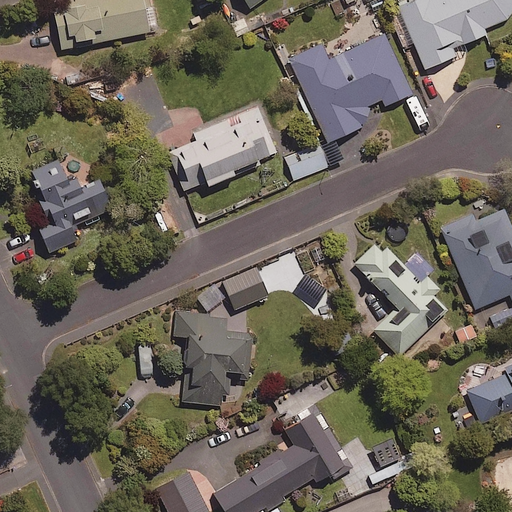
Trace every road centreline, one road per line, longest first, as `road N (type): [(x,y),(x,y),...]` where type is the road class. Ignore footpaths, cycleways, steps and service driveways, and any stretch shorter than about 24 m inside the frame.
road 1 (residential): [(490,129),(8,339)]
road 2 (residential): [(83,511),(8,339)]
